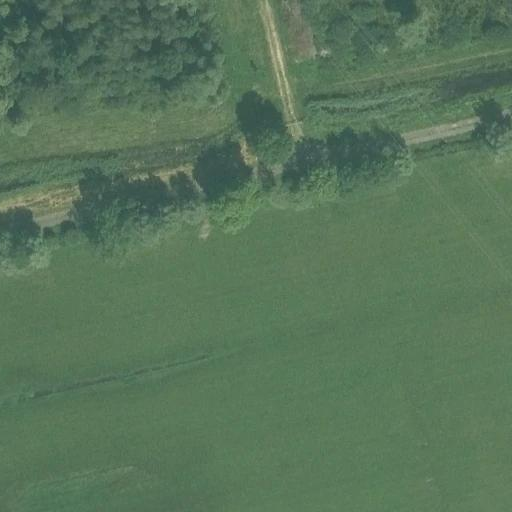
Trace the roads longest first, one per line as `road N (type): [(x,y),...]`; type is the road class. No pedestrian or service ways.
road 1 (track): [(0,232),(511,115)]
road 2 (track): [(511,53),(285,94)]
road 3 (track): [(261,0),(301,163)]
